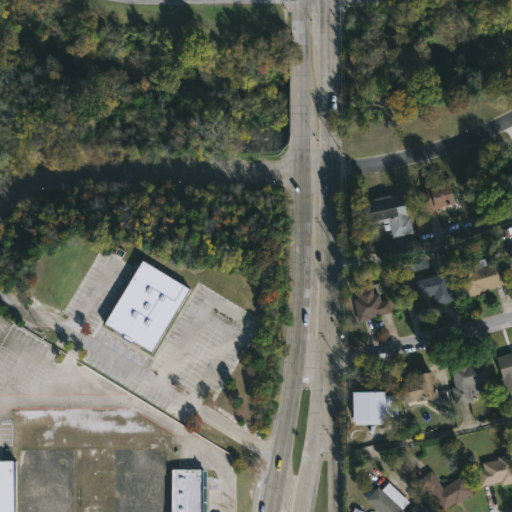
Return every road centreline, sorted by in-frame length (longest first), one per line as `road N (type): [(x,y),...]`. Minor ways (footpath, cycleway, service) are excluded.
road 1 (secondary): [(302,170),(300,310),(269,511)]
road 2 (secondary): [(299,511),(326,397),(327,235)]
road 3 (residential): [(73,176),(302,170)]
road 4 (residential): [(511,323),(344,361),(295,359)]
road 5 (residential): [(511,121),(429,154),(327,170)]
